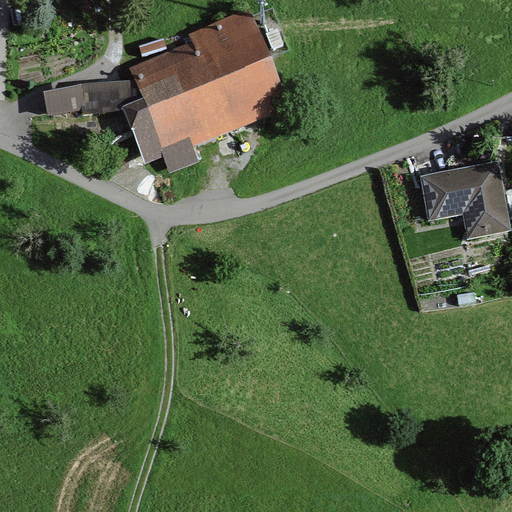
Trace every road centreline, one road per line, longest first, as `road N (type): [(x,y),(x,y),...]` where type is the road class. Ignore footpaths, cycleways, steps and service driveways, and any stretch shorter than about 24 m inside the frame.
road 1 (residential): [(511,101),(310,191),(191,220),(154,218),(0,143)]
road 2 (track): [(134,511),(169,408),(154,218)]
